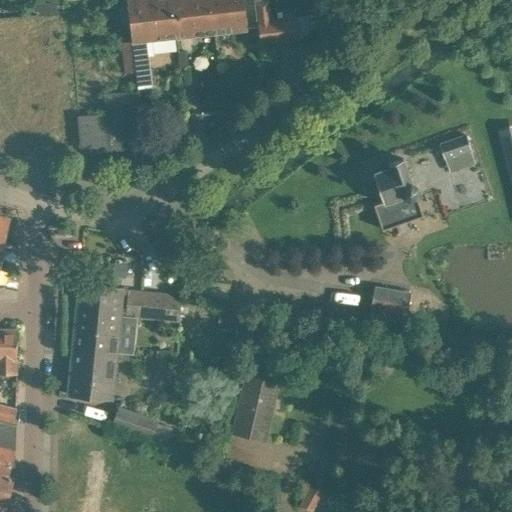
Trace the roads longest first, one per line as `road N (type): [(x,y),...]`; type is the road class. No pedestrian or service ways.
road 1 (unclassified): [(33,201),(108,219),(143,205),(342,75),(439,0)]
road 2 (residential): [(30,511),(34,311)]
